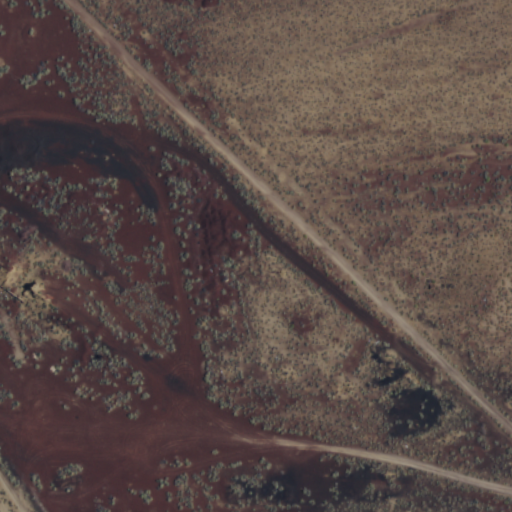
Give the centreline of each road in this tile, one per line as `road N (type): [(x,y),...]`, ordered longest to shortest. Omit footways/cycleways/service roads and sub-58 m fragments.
road 1 (track): [(42,0),(409,355),(511,432)]
road 2 (track): [(511,491),(262,435),(93,330)]
